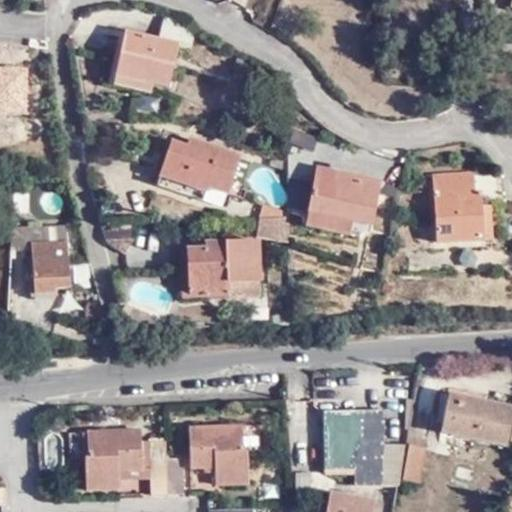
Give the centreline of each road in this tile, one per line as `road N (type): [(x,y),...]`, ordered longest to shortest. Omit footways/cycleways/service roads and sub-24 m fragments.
road 1 (residential): [(160,0),(200,7),(252,40),(316,111),(374,146),(511,127)]
road 2 (tertiary): [(126,369),(511,344)]
road 3 (residential): [(126,369),(76,170)]
road 4 (residential): [(76,170),(61,11),(90,0)]
road 5 (tertiary): [(0,380),(126,369)]
